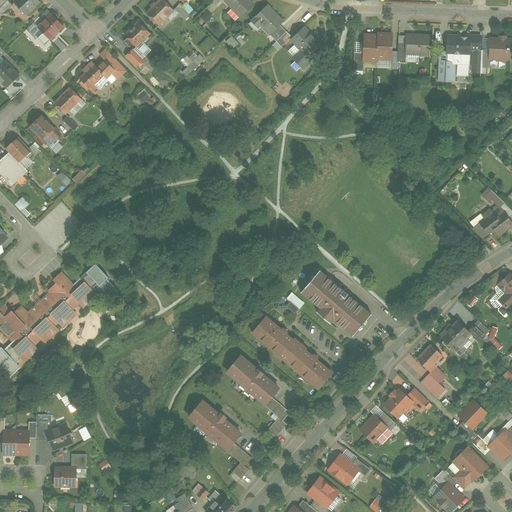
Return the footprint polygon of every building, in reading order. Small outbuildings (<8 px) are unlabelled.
[(11,5),(6,0),(0,0),(0,12),(1,14),(11,5)] [(39,1),(37,0),(12,0),(25,14),(39,1)] [(164,0),(157,0),(146,12),(158,24),(173,8),(164,0)] [(223,0),(239,16),(253,2),(251,0),(223,0)] [(268,3),(250,19),(257,27),(261,24),(269,33),(279,24),(283,20),(268,3)] [(184,19),(192,10),(186,4),(182,8),(178,4),(173,9),(184,19)] [(52,9),(35,26),(42,32),(36,37),(44,45),(64,25),(57,18),(58,16),(52,9)] [(138,20),(124,33),(127,37),(124,40),(129,46),(132,43),(135,46),(149,33),(138,20)] [(285,31),(279,24),(269,33),(275,40),(285,31)] [(291,37),(290,38),(300,49),(292,57),(301,67),(324,45),(305,24),(291,37)] [(291,37),(285,31),(275,40),(281,46),(290,38),(291,37)] [(364,32),(362,59),(377,60),(377,58),(391,59),(393,32),(378,31),(378,33),(364,32)] [(407,42),(406,54),(429,55),(429,34),(407,33),(407,42)] [(439,51),(438,81),(454,82),(455,63),(470,63),(470,51),(471,35),(447,34),(447,51),(439,51)] [(490,49),(489,58),(511,59),(511,36),(507,36),(507,34),(498,34),(498,36),(490,36),(490,49)] [(482,35),(471,35),(470,51),(472,51),(471,72),(480,72),(481,49),(482,35)] [(225,41),(232,48),(237,43),(231,36),(225,41)] [(406,54),(407,42),(398,42),(397,61),(406,61),(406,54)] [(0,43),(0,59),(3,63),(11,55),(0,43)] [(489,58),(490,49),(481,49),(480,72),(489,72),(489,58)] [(186,66),(180,72),(185,77),(203,60),(193,50),(181,62),(186,66)] [(6,60),(0,66),(0,80),(7,88),(20,75),(6,60)] [(388,62),(352,61),(352,74),(361,74),(361,67),(388,68),(388,62)] [(91,63),(74,80),(90,97),(115,73),(105,63),(98,70),(91,63)] [(68,86),(52,102),(64,114),(80,98),(68,86)] [(40,114),(29,126),(50,148),(58,140),(56,138),(60,134),(40,114)] [(66,116),(61,121),(72,130),(77,126),(66,116)] [(9,152),(0,159),(0,173),(1,175),(11,184),(27,171),(18,160),(24,155),(27,158),(33,152),(19,136),(5,147),(9,152)] [(76,183),(84,174),(80,170),(71,178),(76,183)] [(488,187),(482,193),(489,201),(491,199),(497,205),(499,204),(500,205),(503,203),(488,187)] [(19,210),(27,204),(21,197),(13,203),(19,210)] [(486,217),(479,222),(489,235),(494,231),(497,235),(511,223),(511,220),(500,205),(499,204),(497,205),(492,209),(490,207),(482,213),(486,217)] [(489,235),(479,222),(472,228),(483,241),(489,235)] [(0,329),(14,345),(11,348),(23,361),(94,296),(90,292),(97,286),(107,297),(115,290),(105,279),(108,277),(95,263),(73,283),(62,272),(42,291),(44,293),(25,310),(20,305),(13,311),(11,309),(4,316),(0,312),(0,329)] [(371,312),(320,268),(301,292),(319,307),(316,311),(330,323),(333,319),(352,335),(371,312)] [(511,274),(510,272),(499,283),(506,290),(497,299),(502,304),(498,308),(499,311),(503,316),(510,309),(507,306),(511,300),(511,274)] [(293,313),(297,309),(286,298),(282,302),(293,313)] [(262,309),(266,313),(274,305),(271,301),(262,309)] [(250,331),(317,389),(333,370),(266,313),(250,331)] [(451,324),(450,323),(439,333),(441,335),(440,336),(459,355),(466,348),(463,344),(468,339),(464,335),(467,331),(468,330),(457,319),(451,324)] [(479,319),(473,325),(484,336),(490,330),(479,319)] [(473,325),(468,330),(467,331),(478,342),(484,336),(473,325)] [(499,327),(492,325),(488,339),(499,349),(504,344),(496,337),(499,327)] [(432,344),(417,359),(430,372),(437,365),(435,363),(442,355),(432,344)] [(240,353),(225,371),(265,404),(271,396),(280,386),(263,372),(264,370),(257,365),(256,367),(240,353)] [(429,373),(420,382),(436,397),(444,388),(429,373)] [(414,386),(406,394),(413,402),(419,408),(427,399),(414,386)] [(390,397),(384,404),(397,417),(413,402),(406,394),(399,388),(397,390),(395,388),(388,395),(390,397)] [(271,396),(265,404),(264,405),(278,417),(282,421),(290,412),(271,396)] [(203,398),(187,416),(226,450),(233,442),(242,431),(225,417),(227,415),(221,409),(219,412),(203,398)] [(473,399),(457,414),(472,429),(488,414),(473,399)] [(383,412),(377,418),(387,427),(388,429),(394,423),(383,412)] [(373,414),(358,429),(372,442),(387,427),(377,418),(373,414)] [(278,417),(267,430),(275,437),(286,424),(282,421),(278,417)] [(29,430),(29,437),(35,437),(36,421),(28,420),(27,430),(29,430)] [(47,421),(36,421),(35,437),(35,439),(47,439),(47,437),(44,429),(47,428),(47,421)] [(47,428),(44,429),(47,437),(51,450),(73,442),(66,422),(47,428)] [(505,427),(487,445),(491,448),(502,460),(511,449),(511,433),(507,429),(505,427)] [(3,436),(2,453),(28,454),(29,437),(29,430),(27,430),(3,429),(3,436)] [(491,448),(487,445),(477,435),(471,441),(484,454),(491,448)] [(251,457),(233,442),(226,450),(240,462),(244,465),(251,457)] [(471,481),(472,481),(489,465),(468,444),(464,448),(460,448),(455,451),(456,456),(451,461),(459,470),(452,477),(456,481),(463,489),(471,481)] [(70,453),(70,466),(76,466),(76,468),(85,468),(85,453),(70,453)] [(339,453),(327,469),(347,485),(358,470),(360,468),(352,463),(339,453)] [(356,458),(352,463),(360,468),(358,470),(364,475),(369,468),(356,458)] [(244,465),(240,462),(228,475),(237,483),(249,469),(244,465)] [(54,466),(54,486),(75,486),(76,468),(76,466),(70,466),(54,466)] [(435,478),(439,482),(444,477),(452,485),(456,481),(452,477),(444,469),(435,478)] [(320,475),(306,492),(315,499),(326,508),(327,507),(339,491),(320,475)] [(432,496),(447,511),(449,511),(464,497),(452,485),(444,477),(439,482),(430,491),(434,495),(432,496)] [(198,483),(192,491),(202,500),(209,493),(198,483)] [(224,511),(232,504),(219,492),(203,509),(206,511),(224,511)] [(184,493),(176,497),(178,501),(184,511),(192,507),(184,493)] [(373,498),(368,507),(375,511),(381,504),(373,498)] [(326,508),(315,499),(310,506),(316,511),(317,511),(327,511),(330,509),(327,507),(326,508)] [(302,500),(297,507),(303,511),(315,511),(316,511),(310,506),(302,500)] [(173,511),(183,511),(184,511),(178,501),(173,505),(176,510),(173,511)]
